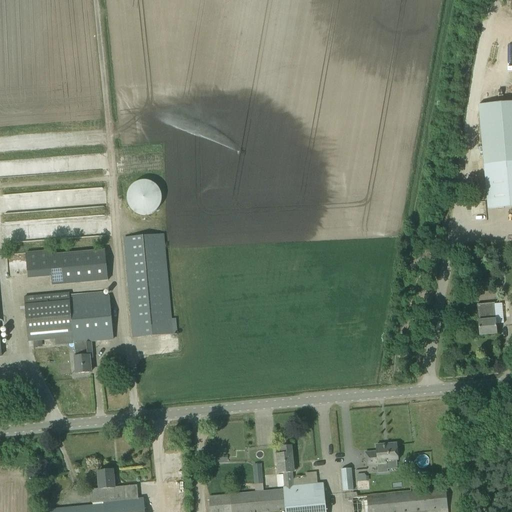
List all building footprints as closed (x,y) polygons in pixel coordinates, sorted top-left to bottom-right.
[(511,207),(511,102),(478,104),(487,210),(511,207)] [(167,204),(152,177),(127,191),(142,218),(167,204)] [(172,319),(167,272),(164,235),(123,238),(132,338),(177,334),(175,319),(172,319)] [(107,281),(105,251),(49,256),(52,286),(107,281)] [(69,294),(24,298),(24,305),(27,332),(28,342),(72,338),(73,343),(75,357),(74,357),(76,374),(90,373),(89,359),(92,359),(90,342),(113,340),(109,297),(69,301),(69,294)] [(476,305),(479,336),(496,334),(493,304),(476,305)] [(365,453),(366,467),(377,466),(377,474),(387,473),(386,462),(398,461),(396,444),(375,446),(376,452),(365,453)] [(266,511),(287,510),(286,511),(325,511),(324,494),(323,484),(293,487),(292,473),(293,473),(291,447),(281,447),(282,455),(276,455),(278,474),(283,474),(284,488),(283,488),(283,490),(209,497),(210,511),(266,511)] [(253,466),(255,485),(262,484),(260,465),(253,466)] [(341,470),(342,492),(352,491),(351,469),(341,470)] [(92,503),(92,504),(103,503),(123,501),(122,490),(118,491),(118,488),(114,488),(113,479),(114,478),(114,476),(113,476),(112,471),(97,472),(99,489),(98,489),(98,493),(92,493),(93,503),(92,503)] [(351,494),(352,511),(447,511),(445,489),(357,498),(356,493),(351,494)] [(49,510),(49,511),(144,511),(143,499),(123,501),(103,503),(103,505),(49,510)]
